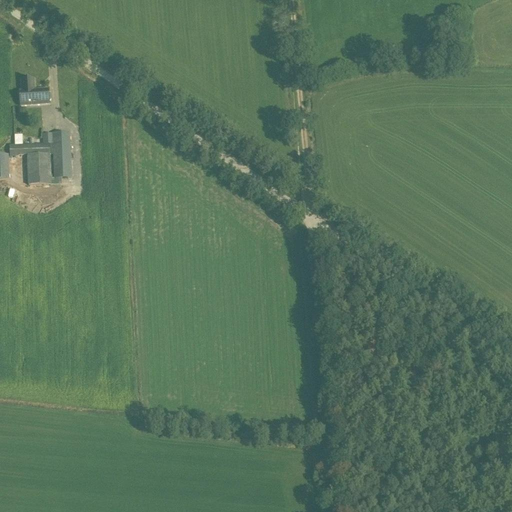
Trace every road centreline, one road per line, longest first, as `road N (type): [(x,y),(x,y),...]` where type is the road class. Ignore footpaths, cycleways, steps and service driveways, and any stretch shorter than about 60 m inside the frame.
road 1 (unclassified): [(309,215),(0,1)]
road 2 (unclassified): [(335,511),(309,215)]
road 3 (unclassified): [(511,354),(309,215)]
road 4 (track): [(309,215),(291,0)]
